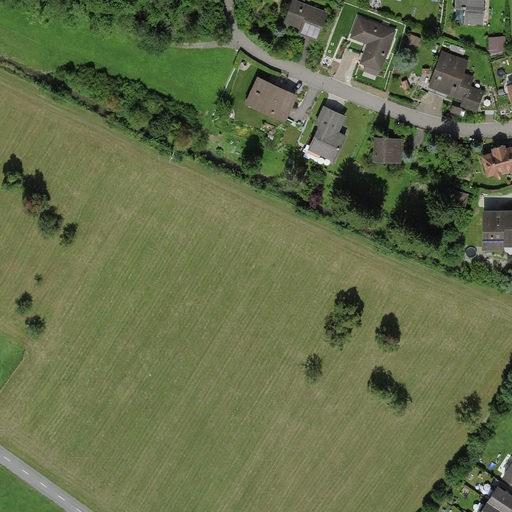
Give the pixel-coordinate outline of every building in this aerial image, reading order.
[(328,13),(293,0),(285,21),(303,27),(301,33),(318,40),(328,13)] [(454,0),(454,9),(461,9),(460,22),(482,24),(483,0),(454,0)] [(394,34),(357,20),(350,40),(365,46),(359,62),(380,70),(394,34)] [(490,50),(509,49),(508,34),(490,35),(490,50)] [(467,65),(444,55),(431,88),(477,106),(482,93),(469,88),(472,81),(462,77),(467,65)] [(293,98),(256,80),(244,105),(281,123),(293,98)] [(342,118),(324,110),(306,151),(333,163),(344,137),(335,133),(342,118)] [(398,162),(398,140),(371,140),(372,162),(398,162)] [(511,147),(478,156),(483,178),(511,171),(511,147)] [(467,180),(471,168),(454,163),(450,175),(467,180)] [(511,233),(511,212),(481,212),(480,245),(511,246),(511,233)] [(509,511),(511,509),(511,496),(497,485),(478,511),(509,511)]
